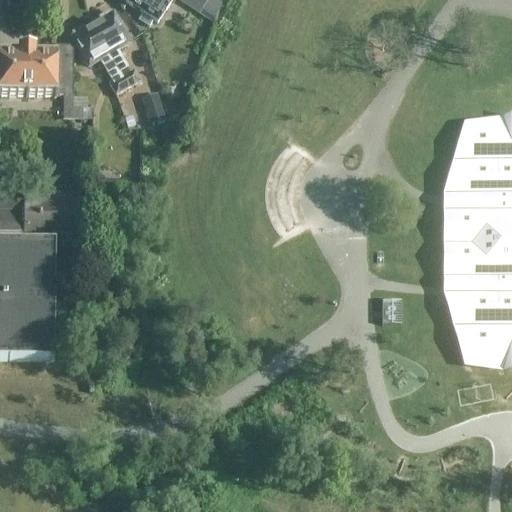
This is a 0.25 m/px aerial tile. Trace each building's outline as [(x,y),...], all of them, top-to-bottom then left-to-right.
[(172,0),(119,0),(157,24),(172,0)] [(207,0),(179,0),(178,2),(199,14),(207,0)] [(93,28),(119,75),(128,70),(118,52),(129,45),(113,17),(111,18),(109,14),(99,20),(101,24),(93,28)] [(128,90),(122,80),(119,75),(93,28),(84,33),(82,30),(72,35),(74,39),(72,40),(88,69),(99,62),(112,86),(109,87),(115,98),(128,90)] [(55,58),(56,99),(73,99),(73,48),(55,48),(55,58)] [(0,98),(56,99),(55,58),(34,58),(35,53),(18,53),(18,58),(0,57),(0,98)] [(128,90),(140,84),(134,73),(122,80),(128,90)] [(72,100),(63,100),(63,123),(78,123),(78,127),(93,127),(93,111),(72,111),(72,100)] [(145,113),(149,126),(165,121),(161,108),(145,113)] [(135,128),(132,118),(124,120),(127,130),(135,128)] [(511,129),(468,129),(468,149),(473,149),(473,163),(458,163),(458,182),(464,182),(464,196),(453,196),(453,197),(453,206),(453,214),(453,215),(458,215),(458,229),(453,229),(453,265),(458,265),(458,279),(453,279),(453,280),(453,288),(453,297),(453,298),(463,298),(463,312),(458,312),(458,331),(473,331),(473,345),(468,345),(468,346),(468,365),(511,365),(511,129)] [(0,234),(24,235),(24,236),(79,236),(79,205),(78,205),(78,195),(25,194),(25,204),(17,204),(0,203),(0,234)] [(0,362),(41,363),(54,363),(55,246),(0,245),(0,362)] [(381,319),(381,327),(401,327),(401,303),(381,303),(381,313),(381,319)]
